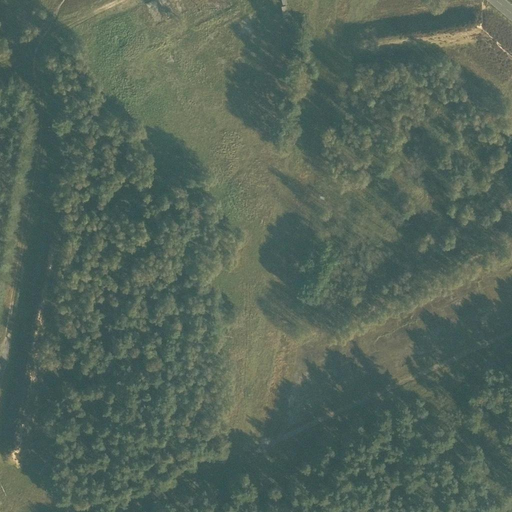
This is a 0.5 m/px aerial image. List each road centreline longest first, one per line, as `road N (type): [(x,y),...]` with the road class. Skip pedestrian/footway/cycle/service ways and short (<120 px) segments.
road 1 (track): [(39,40),(50,117),(0,402)]
road 2 (track): [(279,443),(511,336)]
road 3 (track): [(128,511),(279,443)]
road 4 (track): [(0,60),(127,0)]
